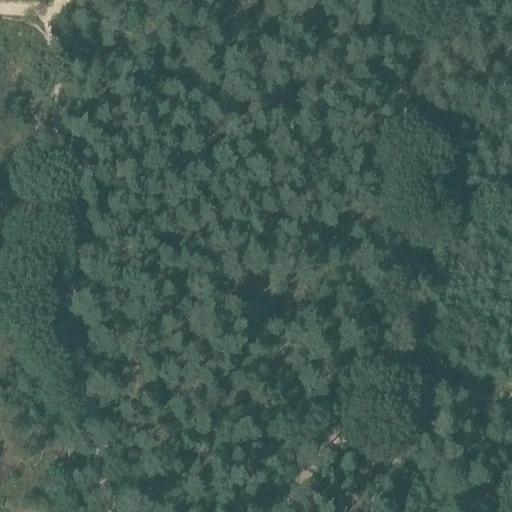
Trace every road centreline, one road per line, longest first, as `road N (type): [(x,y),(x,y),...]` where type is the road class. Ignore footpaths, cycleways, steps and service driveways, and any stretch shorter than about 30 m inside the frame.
road 1 (track): [(391,404),(404,0)]
road 2 (track): [(269,511),(359,420),(391,404)]
road 3 (track): [(391,404),(511,394)]
